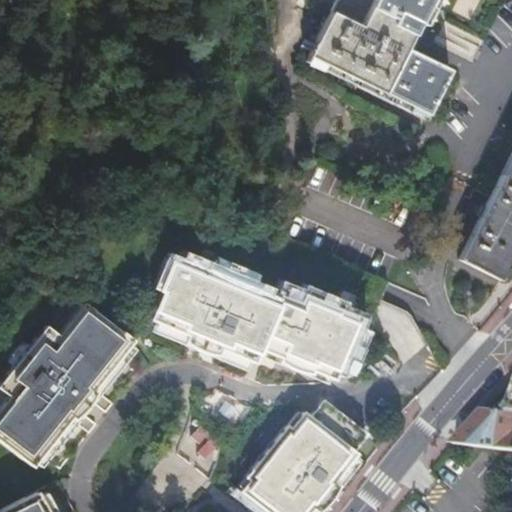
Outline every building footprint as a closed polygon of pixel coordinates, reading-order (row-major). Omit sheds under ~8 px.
[(406,50),(418,25),(430,0),(336,0),(308,57),(425,116),(449,72),(406,50)] [(430,0),(418,25),(424,28),(437,0),(430,0)] [(422,122),(425,116),(308,57),(305,63),(422,122)] [(475,219),(480,221),(459,263),(500,283),(511,258),(511,153),(484,210),(480,208),(475,219)] [(182,257),(179,264),(204,275),(207,268),(182,257)] [(258,349),(277,357),(280,358),(278,361),(287,367),(296,371),(306,374),(309,374),(310,371),(313,372),(328,379),(332,380),(339,364),(353,332),(358,320),(336,310),(338,306),(306,293),(304,297),(283,288),(278,298),(275,306),(252,296),(255,288),(247,285),(214,271),(207,268),(204,275),(179,264),(166,259),(153,288),(162,292),(150,320),(157,323),(184,335),(186,336),(184,342),(192,348),(201,352),(211,355),(216,355),(219,349),(221,350),(249,362),(252,363),(256,355),(258,349)] [(214,271),(247,285),(249,279),(241,273),(231,269),(220,266),(217,265),(214,271)] [(275,306),(278,298),(255,288),(252,296),(275,306)] [(97,384),(128,344),(131,341),(82,303),(57,335),(45,326),(29,347),(13,366),(0,383),(0,390),(9,397),(0,407),(0,442),(31,467),(35,463),(65,424),(70,418),(72,420),(80,413),(88,404),(93,395),(94,392),(92,390),(97,384)] [(180,344),(184,335),(157,323),(153,332),(180,344)] [(353,332),(339,364),(344,366),(350,358),(354,348),(357,339),(358,335),(353,332)] [(13,366),(29,347),(24,343),(19,346),(15,350),(11,355),(9,360),(8,362),(13,366)] [(135,349),(128,344),(97,384),(103,389),(135,349)] [(275,363),(277,357),(258,349),(256,355),(275,363)] [(249,362),(221,350),(217,359),(244,371),(249,362)] [(328,379),(313,372),(310,377),(326,384),(328,379)] [(506,415),(511,400),(511,387),(501,414),(506,415)] [(334,482),(352,459),(356,454),(353,452),(366,435),(323,402),(309,418),(303,413),(301,416),(290,429),(286,427),(245,479),(249,482),(242,490),(240,493),(264,511),(310,511),(311,511),(312,510),(314,511),(318,511),(325,507),(332,498),(337,489),(338,487),(333,483),(334,482)] [(466,432),(451,447),(511,454),(511,435),(511,427),(511,415),(506,415),(501,414),(485,412),(466,432)] [(65,424),(35,463),(41,468),(72,429),(65,424)] [(358,464),(352,459),(334,482),(340,486),(358,464)] [(0,511),(46,511),(38,497),(36,493),(0,511)] [(55,511),(46,493),(38,497),(46,511),(55,511)]
